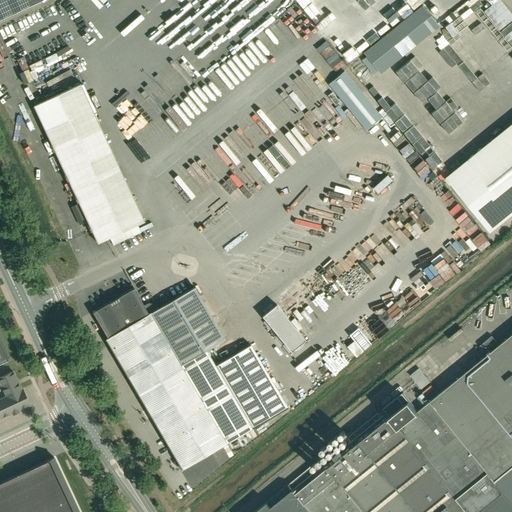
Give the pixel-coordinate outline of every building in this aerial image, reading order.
[(0,0),(0,19),(42,0),(0,0)] [(240,29),(248,22),(242,14),(233,21),(240,29)] [(171,61),(189,84),(220,60),(222,64),(232,57),(211,30),(204,35),(198,28),(195,30),(209,49),(204,53),(199,46),(183,59),(179,55),(171,61)] [(377,70),(393,58),(378,39),(363,52),(367,56),(377,70)] [(366,131),(382,118),(344,71),(328,84),(366,131)] [(98,243),(145,221),(81,84),(34,106),(98,243)] [(120,95),(142,127),(167,110),(164,107),(171,102),(159,85),(152,90),(157,97),(156,97),(151,90),(137,100),(129,89),(120,95)] [(511,124),(446,178),(491,233),(511,215),(511,124)] [(71,206),(80,225),(87,221),(78,203),(71,206)] [(94,311),(92,312),(108,338),(106,339),(177,460),(174,462),(176,466),(179,465),(182,469),(287,407),(250,345),(215,365),(206,349),(225,339),(194,287),(176,297),(154,310),(151,305),(149,304),(145,306),(134,288),(119,296),(118,295),(115,294),(111,296),(110,299),(111,301),(94,311)] [(317,299),(323,308),(328,304),(322,295),(317,299)] [(291,351),(305,340),(276,304),(262,316),(291,351)] [(511,511),(511,334),(417,412),(402,393),(383,409),(386,413),(381,417),(378,413),(346,439),(349,443),(314,471),(310,466),(254,511),(511,511)] [(492,336),(480,346),(484,351),(497,341),(492,336)] [(264,343),(273,354),(281,348),(272,337),(264,343)] [(0,362),(8,359),(8,360),(9,359),(0,340),(0,362)] [(335,353),(325,362),(336,375),(346,366),(335,353)] [(18,409),(30,404),(22,388),(21,389),(13,371),(0,376),(0,381),(7,396),(0,398),(0,415),(1,417),(12,412),(13,414),(19,411),(18,409)] [(0,481),(0,511),(79,511),(54,457),(0,481)]
